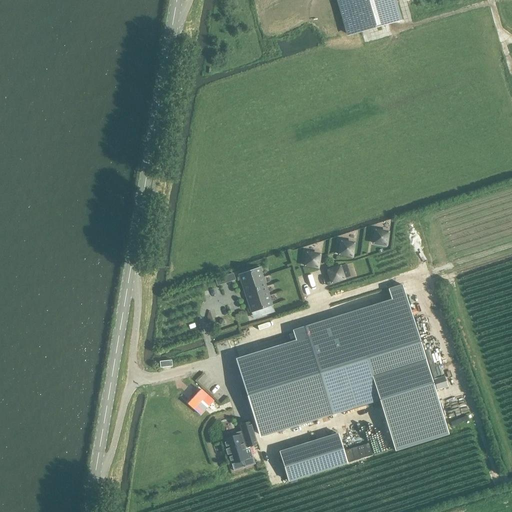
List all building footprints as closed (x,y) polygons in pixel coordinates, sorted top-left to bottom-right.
[(337,0),(347,36),(402,20),(396,0),(337,0)] [(375,230),(373,244),(386,246),(388,232),(375,230)] [(341,242),(339,255),(352,257),(354,244),(341,242)] [(307,253),(305,266),(318,268),(320,255),(307,253)] [(340,266),(327,271),(332,283),(344,279),(340,266)] [(242,276),(255,317),(277,310),(263,269),(242,276)] [(234,274),(215,280),(217,287),(236,281),(234,274)] [(391,300),(352,312),(395,451),(449,435),(401,285),(387,289),(391,300)] [(307,338),(239,360),(263,437),(379,400),(352,312),(304,327),(307,338)] [(254,439),(249,424),(241,426),(243,435),(224,441),(231,463),(247,458),(242,443),(254,439)] [(338,434),(279,452),(288,482),(347,464),(338,434)] [(369,443),(347,451),(350,462),(373,455),(369,443)]
